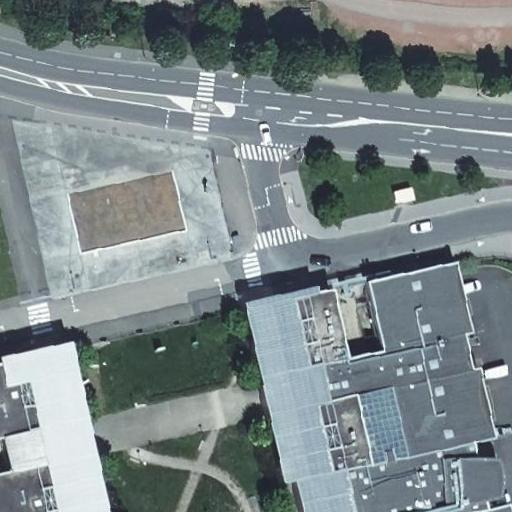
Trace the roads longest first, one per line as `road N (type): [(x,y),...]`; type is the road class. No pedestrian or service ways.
road 1 (residential): [(511,217),(287,263),(258,153),(263,106)]
road 2 (tertiary): [(263,106),(72,83),(0,65)]
road 3 (tertiary): [(511,133),(263,106)]
